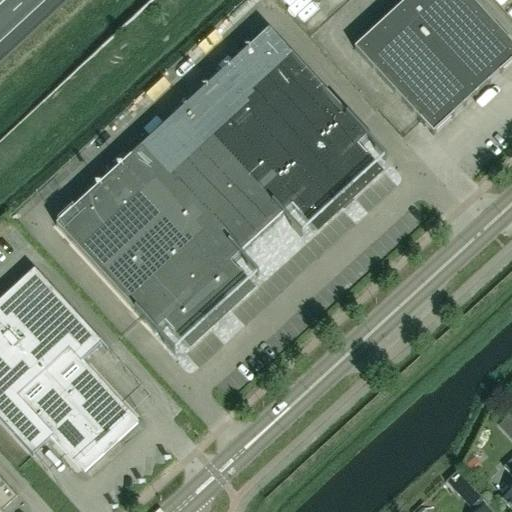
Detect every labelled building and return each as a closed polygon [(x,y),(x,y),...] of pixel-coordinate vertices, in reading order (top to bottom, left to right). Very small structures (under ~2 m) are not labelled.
[(425,129),(433,138),(455,119),(454,118),(459,114),(463,109),(464,110),(467,107),(466,107),(476,98),(476,99),(479,96),(478,96),(488,87),(488,88),(491,85),(500,76),(500,77),(504,74),(503,74),(511,66),(511,46),(469,0),(411,0),(355,52),(425,129)] [(283,218),(282,219),(301,239),(310,231),(312,232),(378,171),(377,169),(387,161),(269,33),(185,111),(283,218)] [(283,218),(185,111),(56,228),(174,356),(183,347),(184,349),(251,288),(250,286),(259,278),(241,257),(282,219),(283,218)] [(108,354),(108,353),(35,272),(0,304),(0,421),(33,458),(52,440),(83,475),(139,424),(83,363),(101,346),(108,354)] [(473,460),(461,471),(469,480),(481,469),(473,460)] [(511,461),(503,470),(511,479),(511,493),(503,502),(511,511),(511,461)] [(0,511),(1,511),(17,498),(0,479),(0,511)] [(474,491),(466,499),(474,508),(482,500),(474,491)]
